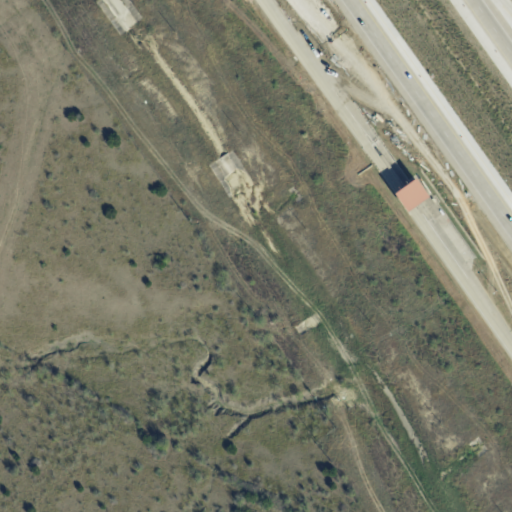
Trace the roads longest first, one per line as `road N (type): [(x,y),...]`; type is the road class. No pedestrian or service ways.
road 1 (motorway): [(297,0),(511,245)]
road 2 (motorway): [(348,0),(511,232)]
road 3 (motorway): [(263,0),(397,190)]
road 4 (motorway): [(410,209),(511,345)]
